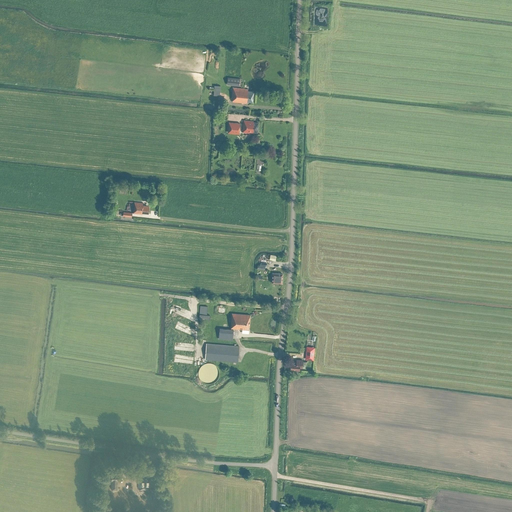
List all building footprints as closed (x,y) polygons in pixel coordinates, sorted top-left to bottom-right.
[(252,102),(253,91),(248,90),(248,89),(233,87),(232,97),(233,97),(232,101),(246,103),(247,101),(252,102)] [(257,132),(258,122),(253,122),(253,121),(244,120),(244,123),(243,123),(242,132),(253,133),(253,132),(257,132)] [(239,134),(240,123),(228,122),(227,133),(239,134)] [(148,213),(149,205),(143,205),(143,202),(134,202),(133,212),(142,213),(148,213)] [(275,273),(275,277),(272,277),(271,282),(274,282),(282,283),(282,273),(275,273)] [(249,329),(250,314),(232,313),(231,323),(231,328),(232,328),(232,329),(219,328),(218,338),(232,339),(233,328),(249,329)] [(238,362),(239,346),(206,343),(205,359),(238,362)] [(291,362),(290,370),(299,370),(299,368),(302,368),(302,359),(296,359),(296,362),(291,362)] [(146,475),(146,470),(140,470),(140,475),(138,475),(138,489),(149,489),(149,475),(146,475)] [(150,501),(159,501),(159,489),(150,489),(150,501)]
